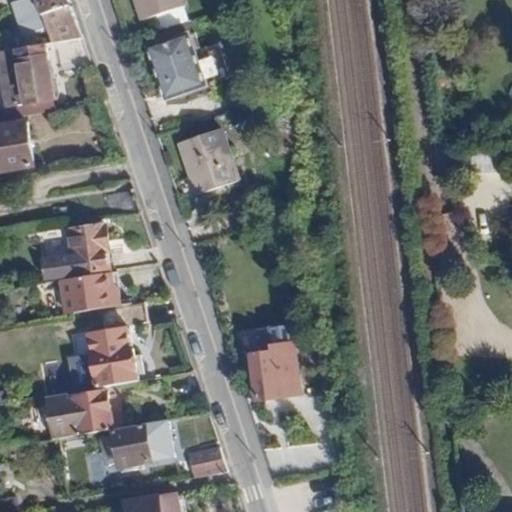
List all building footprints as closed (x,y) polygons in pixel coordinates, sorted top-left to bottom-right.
[(31,0),(47,46),(57,44),(83,38),(71,0),(31,0)] [(142,0),(149,25),(188,14),(183,0),(142,0)] [(83,38),(57,44),(60,70),(92,64),(83,38)] [(157,55),(173,108),(213,96),(197,43),(157,55)] [(3,53),(12,106),(55,99),(47,46),(3,53)] [(28,127),(0,131),(0,178),(36,172),(28,127)] [(189,149),(205,205),(248,193),(232,137),(189,149)] [(511,149),(471,150),(471,171),(511,171),(511,149)] [(109,212),(114,230),(142,226),(136,207),(109,212)] [(71,256),(40,261),(43,280),(111,269),(104,229),(67,235),(71,256)] [(66,281),(71,316),(118,310),(113,275),(66,281)] [(128,307),(130,325),(158,320),(156,302),(128,307)] [(84,352),(69,357),(79,389),(94,384),(84,352)] [(92,360),(96,387),(143,380),(138,352),(92,360)] [(266,403),(299,399),(295,362),(283,364),(282,357),(260,360),(266,403)] [(34,361),(35,370),(55,367),(53,358),(34,361)] [(58,439),(118,429),(112,392),(77,398),(76,391),(51,395),(58,439)] [(153,423),(118,429),(123,463),(158,458),(153,423)] [(192,450),(196,478),(231,471),(223,445),(192,450)] [(131,502),(132,511),(167,511),(165,497),(131,502)]
